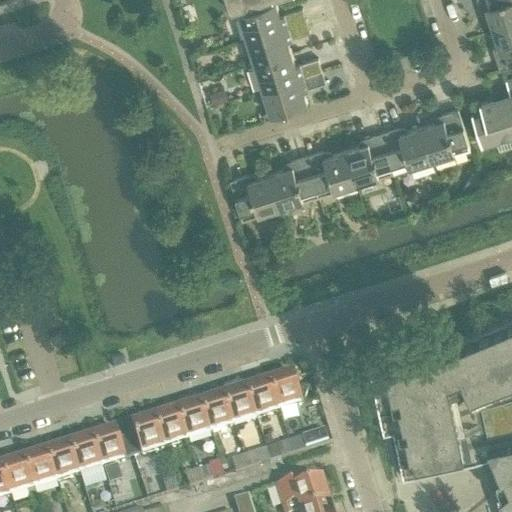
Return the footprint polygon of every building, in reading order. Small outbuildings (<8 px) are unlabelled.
[(225,0),(229,13),(271,0),(225,0)] [(492,31),(511,24),(511,0),(476,0),(480,11),(486,10),(492,31)] [(302,9),(280,16),(276,3),(232,17),(233,20),(239,18),(246,39),(306,21),(302,9)] [(287,41),(310,34),(306,21),(246,39),(254,61),(247,63),(248,67),(291,54),(287,41)] [(499,72),(511,67),(511,24),(492,31),(499,52),(493,54),(499,72)] [(318,59),(295,66),(291,54),(248,67),(249,70),(255,68),(262,90),(322,72),(318,59)] [(303,91),(326,84),(322,72),(262,90),(269,112),(263,114),(264,117),(307,104),(303,91)] [(511,79),(505,82),(509,95),(479,104),(483,115),(473,118),(482,146),(511,136),(511,79)] [(431,161),(469,149),(457,110),(440,115),(442,121),(421,128),(431,161)] [(394,173),(431,161),(421,128),(400,134),(398,128),(382,133),(394,173)] [(356,185),(394,173),(382,133),(365,139),(367,145),(346,151),(356,185)] [(319,196),(356,185),(346,151),(324,158),(323,152),(307,157),(319,196)] [(281,208),(319,196),(307,157),(290,162),(291,168),(271,175),(281,208)] [(242,220),(281,208),(271,175),(249,181),(247,175),(230,180),(242,220)] [(422,355),(370,366),(377,396),(380,409),(385,432),(394,430),(404,476),(478,460),(487,458),(493,457),(502,479),(511,475),(511,487),(509,489),(498,498),(501,511),(511,511),(511,317),(469,335),(422,355)] [(295,374),(272,381),(281,412),(304,405),(295,374)] [(272,381),(248,389),(258,420),(281,412),(272,381)] [(248,389),(225,396),(235,427),(258,420),(248,389)] [(225,396),(202,403),(212,434),(235,427),(225,396)] [(202,403),(179,410),(189,441),(212,434),(202,403)] [(179,410),(156,418),(165,448),(189,441),(179,410)] [(156,418),(133,425),(136,435),(142,456),(165,448),(156,418)] [(118,429),(95,437),(104,468),(128,460),(122,443),(118,429)] [(328,442),(325,432),(325,431),(323,432),(308,436),(302,439),(303,441),(305,448),(306,450),(327,443),(329,442),(328,442)] [(95,437),(72,444),(81,475),(86,490),(106,484),(102,468),(104,468),(95,437)] [(301,439),(291,443),(294,455),(305,451),(301,439)] [(291,443),(278,447),(282,459),(294,455),(291,443)] [(72,444),(49,452),(58,482),(81,475),(72,444)] [(49,452),(26,459),(35,490),(58,482),(49,452)] [(255,454),(244,457),(248,470),(259,466),(255,454)] [(244,457),(231,461),(235,473),(235,474),(248,470),(244,457)] [(26,459),(3,466),(12,497),(35,490),(26,459)] [(3,466),(0,467),(0,500),(12,497),(3,466)] [(210,468),(198,472),(202,484),(214,481),(213,480),(210,468)] [(198,472),(186,476),(189,488),(190,489),(202,484),(198,472)] [(305,478),(276,488),(283,509),(290,506),(291,511),(305,511),(332,503),(324,480),(307,486),(305,478)] [(175,479),(163,483),(166,495),(166,496),(179,492),(179,491),(175,479)] [(334,511),(332,503),(305,511),(334,511)]
